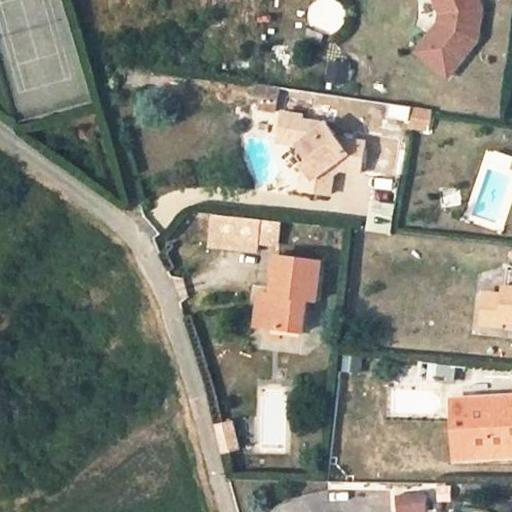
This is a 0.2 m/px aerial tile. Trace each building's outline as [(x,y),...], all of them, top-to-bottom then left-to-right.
[(318,0),(306,17),(333,37),(351,14),(332,0),(318,0)] [(492,24),(493,15),(485,0),(440,0),(451,23),(447,32),(427,63),(461,84),(491,46),(492,36),(488,35),(488,24),(492,24)] [(350,85),(354,65),(330,60),(326,80),(350,85)] [(263,93),(236,89),(234,101),(247,103),(245,114),(259,116),(263,93)] [(411,131),(432,132),(433,109),(412,108),(411,131)] [(312,177),(320,186),(320,202),(337,202),(336,187),(348,175),(368,177),(368,148),(343,147),(324,135),(304,133),(305,126),(283,125),(283,154),(306,156),(319,171),(312,177)] [(400,180),(404,147),(389,146),(386,179),(400,180)] [(442,194),(444,209),(465,206),(463,191),(442,194)] [(281,253),(283,221),(211,217),(209,249),(281,253)] [(328,306),(330,265),(287,262),(285,302),(278,303),(275,337),(316,341),(317,306),(328,306)] [(444,282),(444,335),(473,335),(473,282),(444,282)] [(511,299),(498,298),(496,328),(511,328),(511,299)] [(457,381),(459,367),(431,365),(430,378),(457,381)] [(291,423),(292,388),(260,387),(259,422),(291,423)] [(392,391),(393,418),(439,415),(437,388),(392,391)] [(511,450),(511,401),(467,408),(476,465),(511,460),(510,451),(511,450)] [(222,455),(242,452),(237,422),(216,426),(222,455)] [(432,511),(449,509),(444,494),(415,498),(418,511),(432,511)]
